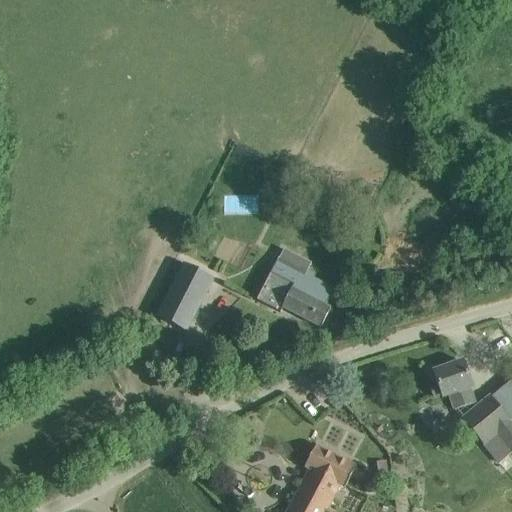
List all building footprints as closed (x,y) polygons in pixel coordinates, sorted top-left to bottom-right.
[(499,123),(511,119),(511,100),(494,106),(499,123)] [(278,258),(257,301),(281,313),(283,308),(321,328),(331,310),(325,307),(334,290),(334,289),(328,285),(315,279),(316,275),(308,271),(312,264),(284,250),(280,259),(278,258)] [(157,318),(186,332),(213,279),(185,264),(157,318)] [(391,273),(387,274),(387,285),(403,284),(403,279),(403,273),(391,273)] [(439,386),(430,389),(433,398),(442,395),(443,398),(449,396),(454,411),(455,410),(485,446),(484,447),(499,465),(511,453),(511,382),(511,381),(492,396),(491,394),(490,396),(477,406),(470,389),(470,388),(472,388),(463,362),(434,372),(439,386)] [(306,468),(310,470),(340,486),(346,489),(356,470),(316,448),(306,468)] [(380,479),(388,478),(387,468),(378,470),(380,479)] [(340,486),(310,470),(287,511),(332,511),(328,509),(340,486)]
